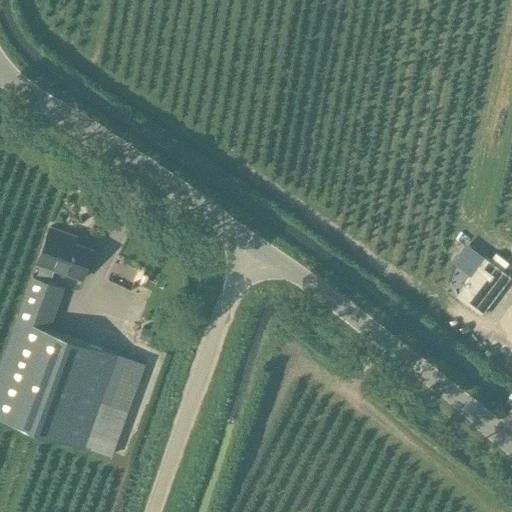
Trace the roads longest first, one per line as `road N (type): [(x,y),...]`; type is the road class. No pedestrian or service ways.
road 1 (unclassified): [(511,439),(245,243)]
road 2 (unclassified): [(245,243),(0,75)]
road 3 (unclassified): [(155,511),(245,243)]
